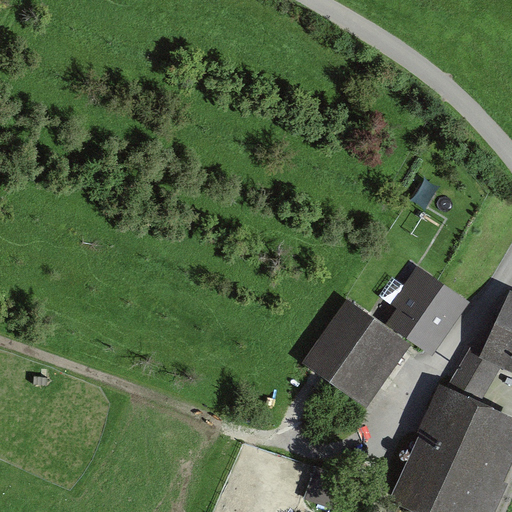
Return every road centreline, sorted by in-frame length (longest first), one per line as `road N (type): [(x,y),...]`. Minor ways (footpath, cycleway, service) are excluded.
road 1 (unclassified): [(511,158),(458,97),(355,21),(309,0)]
road 2 (unknown): [(511,272),(439,370)]
